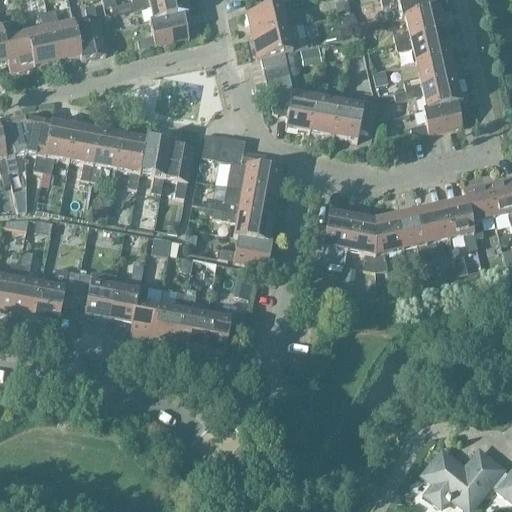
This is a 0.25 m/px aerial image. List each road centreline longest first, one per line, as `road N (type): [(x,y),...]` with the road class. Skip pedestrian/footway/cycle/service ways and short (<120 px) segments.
road 1 (residential): [(308,167),(365,184),(482,157),(490,138),(458,0)]
road 2 (residential): [(213,453),(256,414),(266,391),(308,167)]
road 3 (residential): [(213,453),(190,428),(141,399),(0,370)]
road 4 (residential): [(0,99),(8,104),(114,82),(219,51)]
road 5 (residential): [(308,167),(244,131),(219,51)]
